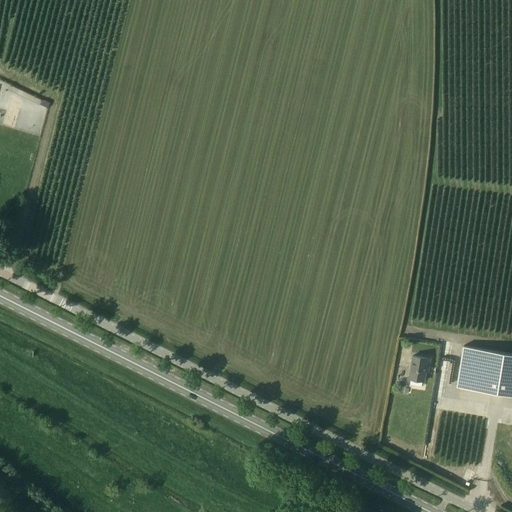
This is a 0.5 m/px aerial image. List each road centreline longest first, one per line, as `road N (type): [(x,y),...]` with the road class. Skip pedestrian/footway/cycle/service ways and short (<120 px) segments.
road 1 (unclassified): [(473,511),(0,271)]
road 2 (primary): [(428,511),(0,297)]
